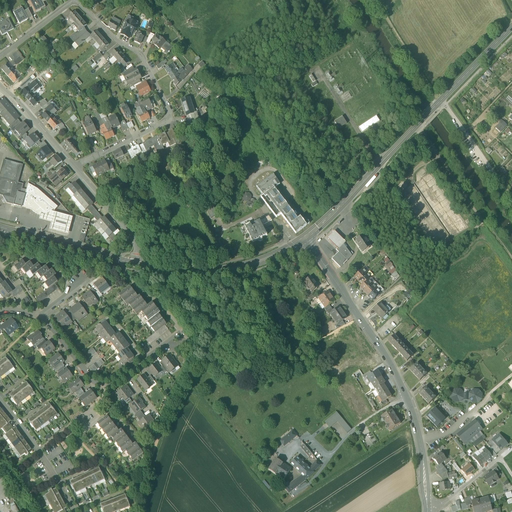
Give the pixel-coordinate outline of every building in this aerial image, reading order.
[(41,0),(30,0),(29,0),(36,13),(46,8),(43,3),(41,0)] [(13,13),(19,25),(28,20),(24,12),(22,8),(13,13)] [(28,10),(24,12),(28,20),(32,18),(28,10)] [(71,19),(75,24),(81,18),(75,11),(67,18),(70,21),(71,19)] [(108,27),(115,31),(121,22),(113,17),(108,27)] [(87,25),(81,18),(75,24),(78,28),(77,29),(79,32),(83,28),(87,25)] [(121,34),(129,39),(138,24),(137,24),(129,19),(126,24),(123,30),(121,34)] [(0,25),(0,30),(2,33),(6,31),(7,33),(13,29),(8,21),(6,22),(5,21),(2,23),(2,24),(0,25)] [(75,43),(78,47),(85,41),(84,40),(89,36),(87,33),(83,28),(79,32),(77,34),(80,38),(75,43)] [(93,39),(97,43),(103,38),(97,31),(90,37),(89,37),(92,40),(93,39)] [(146,43),(149,44),(151,40),(152,40),(154,38),(153,38),(155,36),(153,35),(150,33),(148,39),(146,43)] [(135,42),(140,45),(144,37),(138,34),(135,42)] [(173,48),(166,43),(160,37),(159,38),(156,35),(155,36),(153,38),(154,38),(152,40),(155,43),(153,45),(160,50),(162,48),(169,53),(173,48)] [(109,45),(103,38),(97,43),(100,47),(99,48),(101,51),(109,45)] [(114,57),(117,61),(123,56),(117,49),(110,55),(112,58),(114,57)] [(92,60),(95,63),(102,56),(100,53),(92,60)] [(129,63),(123,56),(117,61),(121,65),(119,66),(122,69),(124,68),(129,63)] [(114,57),(112,58),(109,61),(112,65),(117,61),(114,57)] [(16,65),(21,61),(19,58),(16,61),(13,63),(12,61),(9,63),(12,67),(15,65),(16,65)] [(156,66),(159,70),(165,65),(163,62),(156,66)] [(11,68),(12,67),(9,63),(2,70),(7,76),(13,71),(11,68)] [(165,69),(168,75),(175,71),(174,70),(175,69),(177,68),(174,65),(173,66),(172,65),(165,69)] [(188,73),(189,73),(193,70),(188,65),(185,68),(186,70),(188,73)] [(176,73),(175,71),(168,75),(172,81),(184,71),(182,68),(176,73)] [(124,82),(126,81),(139,74),(139,73),(138,73),(137,72),(136,70),(135,71),(127,75),(124,76),(121,78),(123,82),(124,82)] [(186,70),(184,71),(172,81),(176,86),(182,81),(183,80),(183,79),(188,73),(186,70)] [(14,71),(13,71),(7,76),(8,77),(14,84),(21,77),(19,74),(17,76),(14,71)] [(141,76),(139,74),(126,81),(128,85),(129,85),(131,84),(139,80),(140,79),(139,77),(141,76)] [(142,85),(141,83),(139,80),(131,84),(133,87),(134,89),(138,87),(142,85)] [(19,87),(22,90),(29,84),(26,81),(19,87)] [(77,94),(81,93),(73,83),(71,85),(72,87),(71,88),(77,94)] [(139,92),(141,96),(142,95),(150,92),(146,84),(142,85),(138,87),(140,92),(139,92)] [(22,93),(28,100),(34,95),(30,91),(32,89),(29,87),(22,93)] [(37,99),(34,95),(28,100),(34,107),(41,101),(39,98),(37,99)] [(186,116),(191,115),(193,114),(195,114),(195,113),(194,112),(195,112),(190,97),(181,100),(186,116)] [(0,113),(2,116),(11,109),(3,100),(0,102),(0,113)] [(39,105),(41,108),(47,103),(44,100),(39,105)] [(149,100),(141,103),(143,107),(140,108),(142,113),(146,111),(147,112),(149,111),(148,108),(152,106),(152,105),(152,106),(150,102),(149,100)] [(47,104),(47,103),(41,108),(44,111),(45,111),(50,106),(51,105),(48,103),(47,104)] [(121,107),(127,119),(132,116),(126,105),(121,107)] [(42,116),(48,123),(54,118),(52,116),(56,112),(54,109),(53,110),(50,106),(45,111),(46,112),(42,116)] [(204,114),(201,109),(200,108),(198,111),(202,121),(206,118),(204,114)] [(19,118),(11,109),(2,116),(10,125),(17,119),(19,118)] [(200,122),(199,119),(198,116),(197,113),(195,113),(195,114),(193,114),(194,119),(192,120),(189,121),(190,125),(200,122)] [(112,126),(111,126),(112,128),(112,129),(119,125),(120,125),(119,124),(118,121),(117,120),(115,116),(109,119),(112,126)] [(109,123),(106,117),(101,119),(102,120),(104,125),(109,123)] [(347,124),(342,117),(334,122),(339,129),(347,124)] [(376,117),(359,128),(362,133),(380,122),(376,117)] [(57,122),(54,118),(48,123),(54,130),(58,127),(61,124),(59,121),(57,122)] [(8,127),(10,130),(20,122),(17,119),(10,125),(8,127)] [(495,128),(500,132),(506,125),(501,120),(500,122),(501,123),(502,124),(499,127),(497,126),(495,128)] [(83,125),(88,136),(96,132),(91,121),(83,125)] [(22,124),(20,122),(10,130),(13,132),(15,130),(14,130),(22,124)] [(123,132),(128,130),(126,124),(125,122),(119,124),(120,125),(119,125),(123,132)] [(29,130),(23,123),(22,124),(14,130),(15,130),(20,137),(25,133),(29,130)] [(104,125),(107,131),(111,129),(112,128),(111,126),(110,123),(109,123),(104,125)] [(15,130),(13,132),(12,133),(17,140),(18,139),(20,137),(15,130)] [(170,147),(176,144),(173,140),(172,137),(170,132),(165,134),(165,133),(157,137),(162,146),(168,143),(170,147)] [(27,135),(25,133),(20,137),(18,139),(20,141),(26,136),(27,135)] [(34,133),(28,138),(22,144),(25,147),(26,146),(29,150),(34,145),(39,142),(40,140),(34,133)] [(145,149),(146,152),(150,151),(149,149),(154,146),(157,153),(164,149),(162,146),(157,137),(157,136),(145,142),(148,147),(145,149)] [(65,144),(70,151),(75,147),(73,145),(74,144),(71,141),(71,142),(69,140),(66,143),(65,144)] [(131,149),(134,156),(135,155),(141,153),(143,157),(148,155),(146,152),(145,149),(143,144),(138,147),(138,146),(131,149)] [(43,160),(51,154),(46,147),(43,150),(37,154),(42,161),(43,160)] [(76,149),(75,147),(70,151),(76,157),(80,153),(79,152),(80,151),(77,148),(76,149)] [(112,153),(115,160),(124,156),(121,149),(112,153)] [(136,156),(135,155),(134,156),(131,149),(128,151),(129,153),(130,157),(133,161),(133,162),(138,160),(136,156)] [(45,163),(51,157),(54,156),(52,153),(51,154),(43,160),(45,163)] [(124,156),(128,164),(133,161),(130,157),(129,153),(124,156)] [(42,161),(37,154),(34,157),(39,163),(42,161)] [(54,167),(55,168),(62,162),(57,156),(53,160),(50,162),(52,165),(54,167)] [(3,160),(0,172),(0,178),(14,183),(18,184),(18,183),(23,166),(3,160)] [(103,173),(109,170),(108,166),(105,161),(99,164),(103,173)] [(97,176),(103,173),(99,164),(92,167),(95,173),(97,176)] [(56,175),(58,176),(61,180),(64,178),(68,175),(63,169),(63,170),(56,175)] [(62,181),(61,180),(58,176),(57,177),(55,174),(53,176),(50,179),(56,186),(62,181)] [(281,214),(296,234),(307,226),(300,217),(298,219),(275,188),(276,187),(280,184),(273,174),(269,177),(268,178),(269,178),(263,182),(262,182),(263,182),(260,184),(257,186),(257,187),(261,193),(259,195),(261,198),(267,206),(270,210),(276,218),(281,214)] [(14,183),(0,178),(0,195),(2,196),(10,198),(14,183)] [(18,184),(14,183),(10,198),(16,200),(17,193),(21,194),(22,189),(23,185),(18,183),(18,184)] [(68,189),(75,196),(81,190),(75,183),(71,186),(68,188),(68,189)] [(25,195),(22,208),(32,210),(34,212),(36,214),(39,215),(40,216),(41,216),(44,216),(48,215),(50,214),(52,212),(53,210),(40,199),(44,195),(38,189),(28,184),(26,191),(25,195)] [(68,189),(66,191),(72,198),(73,197),(75,196),(68,189)] [(73,197),(78,201),(85,195),(81,190),(75,196),(73,197)] [(14,206),(22,208),(25,195),(21,194),(17,193),(16,200),(14,206)] [(244,201),(248,202),(250,200),(251,197),(249,194),(246,194),(243,196),(243,199),(244,201)] [(58,207),(44,195),(40,199),(53,210),(54,211),(58,207)] [(78,201),(81,206),(89,199),(85,195),(78,201)] [(14,206),(16,200),(10,198),(2,196),(3,199),(1,200),(3,203),(5,202),(6,203),(14,206)] [(93,204),(89,199),(81,206),(86,211),(87,209),(92,206),(93,204)] [(73,218),(52,212),(50,214),(48,215),(44,216),(41,216),(40,216),(39,220),(52,223),(50,230),(68,235),(73,218)] [(90,224),(91,219),(71,214),(70,216),(75,217),(75,218),(83,221),(82,223),(84,224),(80,239),(84,240),(88,223),(90,224)] [(97,224),(101,228),(108,222),(104,217),(103,218),(98,222),(97,224)] [(251,226),(250,223),(244,226),(246,228),(253,242),(258,240),(258,241),(260,242),(262,241),(263,239),(262,238),(267,235),(264,228),(273,224),(272,221),(271,220),(269,217),(268,217),(260,221),(259,222),(255,224),(254,224),(255,225),(252,226),(251,226)] [(101,228),(105,233),(112,226),(108,222),(101,228)] [(116,231),(112,226),(105,233),(109,238),(113,234),(116,231)] [(346,243),(334,231),(327,239),(338,250),(346,243)] [(109,238),(113,242),(117,238),(115,236),(113,234),(109,238)] [(359,247),(362,252),(371,246),(363,235),(356,240),(358,244),(360,246),(359,247)] [(336,250),(338,252),(347,261),(352,256),(343,245),(342,243),(342,244),(338,249),(337,250),(336,250)] [(347,261),(338,252),(332,259),(340,268),(344,264),(347,261)] [(17,272),(21,269),(26,265),(22,260),(18,263),(15,266),(13,267),(17,272)] [(30,262),(26,265),(21,269),(25,274),(29,271),(34,268),(30,262)] [(38,264),(34,268),(29,271),(33,276),(37,273),(42,270),(38,264)] [(46,267),(42,270),(37,273),(41,278),(43,277),(50,272),(46,267)] [(354,277),(358,281),(367,273),(363,269),(354,277)] [(52,270),(50,272),(43,277),(47,282),(54,277),(56,275),(52,270)] [(358,281),(363,286),(369,280),(371,278),(367,273),(358,281)] [(58,282),(54,277),(47,282),(45,284),(49,289),(50,288),(52,286),(55,284),(58,282)] [(308,286),(312,292),(318,287),(314,282),(311,277),(303,283),(306,287),(307,287),(308,286)] [(99,291),(101,294),(101,293),(108,287),(109,288),(102,278),(98,282),(95,285),(94,284),(94,285),(99,291)] [(360,288),(364,292),(373,284),(369,280),(363,286),(360,288)] [(364,292),(368,297),(377,289),(373,284),(364,292)] [(11,292),(7,287),(0,292),(0,295),(2,299),(10,293),(11,292)] [(120,294),(124,300),(134,292),(130,287),(120,294)] [(381,293),(377,289),(368,297),(373,301),(381,293)] [(413,295),(409,289),(403,294),(407,299),(413,295)] [(82,298),(88,306),(93,303),(94,305),(98,302),(93,296),(90,292),(82,298)] [(129,305),(130,304),(138,297),(134,292),(124,300),(128,305),(129,305)] [(318,299),(322,303),(332,296),(328,292),(321,296),(318,298),(318,299)] [(130,304),(134,309),(144,301),(140,296),(138,297),(130,304)] [(335,301),(332,296),(322,303),(325,308),(329,305),(335,301)] [(141,311),(143,310),(148,306),(144,301),(134,309),(138,314),(141,311)] [(143,310),(147,315),(156,308),(152,303),(148,306),(143,310)] [(373,309),(381,318),(382,318),(386,314),(386,315),(389,312),(385,307),(380,303),(373,309)] [(70,311),(77,319),(81,316),(82,319),(87,315),(79,304),(70,311)] [(330,314),(334,319),(343,313),(339,307),(333,311),(330,314)] [(147,315),(150,321),(159,314),(160,313),(156,308),(147,315)] [(70,311),(68,313),(74,321),(77,319),(70,311)] [(55,318),(61,327),(65,324),(67,326),(72,323),(65,314),(63,312),(55,318)] [(72,323),(74,321),(68,313),(65,314),(72,323)] [(347,318),(343,313),(334,319),(337,324),(337,325),(342,321),(347,318)] [(149,322),(153,327),(163,319),(159,314),(150,321),(149,321),(149,322)] [(3,329),(8,335),(12,332),(18,328),(11,319),(7,323),(5,325),(5,324),(2,327),(3,329)] [(167,325),(163,319),(153,327),(157,332),(158,331),(160,330),(163,328),(165,326),(167,325)] [(358,344),(368,338),(355,319),(346,325),(355,339),(345,346),(348,350),(354,347),(360,357),(365,354),(358,344)] [(335,326),(337,330),(343,326),(345,325),(342,321),(337,325),(337,324),(335,326)] [(96,329),(100,334),(109,327),(105,322),(96,329)] [(112,331),(109,327),(100,334),(103,338),(112,331)] [(32,346),(34,345),(42,339),(40,336),(41,335),(37,330),(26,339),(29,343),(30,343),(30,342),(33,345),(32,346)] [(116,336),(112,331),(103,338),(106,343),(110,341),(116,336)] [(119,333),(116,336),(110,341),(113,345),(122,338),(119,333)] [(388,341),(394,348),(400,342),(394,335),(388,341)] [(369,337),(359,344),(365,354),(376,348),(369,337)] [(126,342),(122,338),(113,345),(116,350),(126,342)] [(34,345),(36,347),(44,341),(42,339),(34,345)] [(45,341),(44,341),(36,347),(38,350),(41,348),(40,348),(47,343),(45,341)] [(46,356),(47,356),(50,354),(50,352),(55,349),(52,345),(51,345),(49,342),(47,343),(40,348),(41,348),(45,354),(45,355),(46,356)] [(129,347),(126,342),(116,350),(120,354),(127,349),(129,347)] [(394,348),(400,355),(406,349),(400,342),(394,348)] [(130,353),(127,349),(120,354),(117,356),(121,360),(130,353)] [(413,356),(406,349),(400,355),(407,362),(413,356)] [(134,358),(130,353),(121,360),(124,365),(128,362),(133,358),(134,358)] [(55,367),(55,368),(61,363),(64,361),(59,354),(50,360),(55,367)] [(170,373),(179,367),(170,356),(162,362),(169,371),(170,373)] [(5,358),(1,362),(8,371),(13,368),(10,364),(11,363),(8,361),(5,358)] [(0,368),(4,374),(8,371),(1,362),(0,362),(0,368)] [(160,364),(162,367),(166,372),(169,371),(162,362),(160,364)] [(56,373),(57,372),(63,367),(64,366),(61,363),(55,368),(55,367),(53,369),(56,373)] [(153,374),(155,376),(158,373),(159,374),(162,372),(160,368),(156,364),(149,369),(149,370),(153,374)] [(409,370),(414,376),(421,369),(416,364),(409,370)] [(179,367),(170,373),(172,375),(181,369),(179,367)] [(58,375),(64,382),(72,376),(66,368),(65,369),(59,374),(58,375)] [(427,375),(421,369),(414,376),(420,381),(427,375)] [(367,377),(371,383),(381,377),(377,371),(372,375),(367,377)] [(137,380),(145,390),(147,388),(148,389),(152,386),(150,383),(147,378),(145,376),(142,378),(142,377),(137,380)] [(375,390),(376,389),(383,384),(385,383),(381,377),(371,383),(375,390)] [(69,386),(74,393),(75,392),(81,388),(83,386),(78,379),(69,386)] [(26,383),(22,386),(29,396),(33,392),(30,389),(31,388),(29,385),(28,386),(26,383)] [(376,389),(380,395),(387,390),(383,384),(376,389)] [(24,399),(29,396),(22,386),(17,389),(24,399)] [(125,402),(129,399),(134,395),(127,386),(115,395),(119,399),(121,397),(122,398),(125,402)] [(418,394),(423,399),(431,393),(426,387),(418,394)] [(75,392),(78,396),(83,392),(84,392),(81,388),(75,392)] [(20,402),(24,399),(17,389),(13,393),(20,402)] [(83,401),(86,406),(96,398),(90,390),(85,394),(79,398),(82,402),(83,401)] [(391,397),(387,390),(380,395),(383,401),(386,400),(391,397)] [(459,402),(463,399),(463,393),(460,390),(455,390),(451,393),(451,398),(454,402),(459,402)] [(473,390),(469,394),(469,399),(473,402),(478,403),(481,399),(481,394),(478,391),(473,390)] [(16,405),(20,402),(13,393),(9,396),(11,399),(10,399),(12,402),(13,402),(16,405)] [(436,399),(431,393),(423,399),(428,405),(436,399)] [(136,414),(137,414),(141,411),(146,407),(141,402),(142,401),(140,398),(129,406),(132,409),(132,408),(136,414)] [(50,405),(46,408),(53,418),(57,414),(54,410),(55,410),(53,407),(52,408),(50,405)] [(48,421),(53,418),(46,408),(41,411),(48,421)] [(436,427),(437,427),(441,423),(445,420),(435,409),(426,417),(436,427)] [(381,417),(385,424),(396,417),(392,410),(381,417)] [(44,424),(48,421),(41,411),(39,413),(38,412),(37,414),(44,424)] [(325,423),(329,428),(337,422),(341,418),(337,413),(325,423)] [(40,427),(44,424),(37,414),(35,415),(35,416),(33,418),(40,427)] [(142,426),(146,430),(155,424),(148,415),(145,418),(140,422),(138,423),(141,427),(142,426)] [(101,428),(101,429),(111,421),(107,416),(105,418),(102,420),(100,421),(98,423),(97,423),(99,426),(100,425),(102,427),(101,428)] [(400,424),(396,417),(385,424),(389,431),(400,424)] [(1,429),(3,432),(10,427),(8,424),(10,422),(6,418),(0,423),(0,428),(1,430),(1,429)] [(36,431),(40,427),(33,418),(28,421),(31,424),(30,425),(32,427),(33,427),(36,431)] [(337,422),(347,433),(351,430),(341,418),(337,422)] [(105,433),(105,434),(115,426),(111,421),(101,429),(103,431),(104,430),(106,433),(105,433)] [(456,435),(464,444),(480,431),(482,430),(475,421),(456,435)] [(109,439),(111,437),(119,431),(115,426),(105,434),(107,436),(108,435),(110,438),(109,439)] [(8,439),(17,432),(14,428),(12,429),(10,427),(3,432),(6,434),(5,435),(8,439)] [(115,442),(125,435),(121,430),(119,431),(111,437),(113,440),(114,439),(116,441),(115,442)] [(279,441),(284,447),(297,436),(292,431),(279,441)] [(480,431),(464,444),(467,448),(472,444),(476,441),(483,435),(480,431)] [(8,439),(11,444),(21,437),(17,432),(8,439)] [(500,451),(508,445),(499,434),(491,440),(493,442),(500,451)] [(119,447),(129,440),(125,435),(115,442),(117,444),(118,444),(120,446),(119,447)] [(476,441),(479,444),(486,438),(483,435),(476,441)] [(11,444),(14,448),(25,440),(23,439),(22,439),(21,437),(11,444)] [(14,448),(17,452),(27,445),(25,443),(26,442),(25,440),(14,448)] [(123,453),(126,451),(133,445),(129,440),(119,447),(121,450),(122,449),(124,451),(123,452),(123,453)] [(492,450),(496,455),(500,451),(493,442),(491,443),(493,446),(491,448),(490,449),(492,451),(492,450)] [(129,455),(129,456),(139,448),(136,443),(133,445),(126,451),(127,453),(128,452),(130,454),(129,455)] [(300,447),(309,457),(312,454),(304,444),(300,447)] [(31,450),(27,445),(17,452),(21,457),(24,454),(26,456),(28,454),(28,453),(31,450)] [(143,453),(139,448),(129,456),(131,458),(132,457),(134,460),(133,461),(143,453)] [(485,451),(480,455),(486,462),(492,457),(489,453),(486,449),(484,450),(485,451)] [(434,460),(438,465),(438,466),(439,465),(441,464),(446,459),(443,455),(441,452),(436,456),(437,457),(434,460)] [(480,466),(486,462),(480,455),(477,457),(477,458),(475,456),(473,457),(474,459),(480,466)] [(306,480),(314,472),(309,468),(297,457),(290,464),(301,475),(306,480)] [(268,470),(284,480),(287,475),(279,469),(276,467),(280,461),(276,459),(268,470)] [(317,460),(309,468),(314,472),(321,465),(317,460)] [(279,469),(287,475),(291,469),(288,467),(283,463),(280,461),(276,467),(279,469)] [(462,471),(466,477),(474,470),(469,464),(464,469),(462,471)] [(444,467),(442,469),(437,473),(442,480),(448,478),(448,476),(447,474),(447,472),(444,467)] [(94,471),(99,482),(104,479),(102,475),(103,475),(102,472),(101,472),(99,469),(94,471)] [(95,484),(99,482),(94,471),(92,472),(91,471),(89,472),(95,484)] [(487,483),(488,486),(491,484),(492,484),(496,482),(495,481),(498,479),(497,477),(494,471),(493,471),(483,478),(485,480),(484,483),(487,483)] [(90,486),(95,484),(89,472),(87,473),(88,474),(85,476),(90,486)] [(289,493),(306,480),(301,475),(290,483),(288,482),(286,483),(283,480),(280,483),(289,493)] [(85,489),(90,486),(85,476),(82,477),(82,476),(79,477),(85,489)] [(80,491),(85,489),(79,477),(77,478),(78,479),(75,480),(80,491)] [(75,493),(80,491),(75,480),(70,483),(72,486),(71,486),(72,489),(73,489),(75,493)] [(439,484),(440,491),(450,489),(449,484),(449,482),(445,483),(445,481),(441,482),(441,483),(439,484)] [(46,495),(48,500),(59,495),(56,489),(52,491),(52,490),(49,491),(50,493),(46,495)] [(48,500),(51,505),(62,499),(61,497),(60,497),(59,495),(48,500)] [(126,495),(120,497),(125,508),(130,506),(128,502),(129,502),(128,499),(127,499),(126,495)] [(120,510),(125,508),(120,497),(116,499),(120,510)] [(465,503),(468,509),(473,508),(471,502),(470,497),(464,500),(465,503)] [(480,506),(490,503),(489,500),(488,497),(478,500),(480,506)] [(51,505),(53,510),(64,504),(62,501),(63,501),(62,499),(51,505)] [(114,511),(115,511),(120,510),(116,499),(113,501),(112,500),(110,500),(114,511)] [(108,511),(114,511),(110,500),(108,501),(108,502),(106,503),(108,511)] [(471,502),(473,508),(480,506),(478,500),(471,502)] [(451,507),(451,511),(455,511),(468,509),(465,503),(459,505),(456,506),(451,507)] [(486,511),(492,510),(490,503),(480,506),(481,511),(486,511)]
